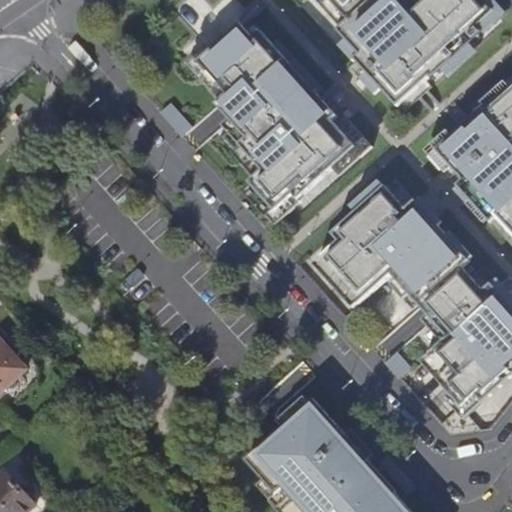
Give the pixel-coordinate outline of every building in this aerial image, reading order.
[(480,29),(497,14),(484,0),(423,0),(409,13),(397,0),(315,0),(317,1),(318,0),(330,0),(349,22),(339,31),(360,56),(355,60),(361,66),(398,108),(431,79),(433,82),(485,35),(480,29)] [(348,123),(339,131),(333,124),(337,120),(333,115),(261,34),(254,41),(241,27),(211,54),(206,47),(185,66),(204,87),(211,81),(226,98),(215,108),(221,115),(245,142),(238,148),(260,174),(247,185),(251,190),(244,196),(273,229),(286,218),(280,210),(292,199),(296,204),(353,154),(359,161),(372,150),(348,123)] [(511,93),(492,111),(488,108),(438,153),(461,178),(467,184),(460,190),(494,227),(502,220),(511,231),(511,93)] [(172,105),(162,114),(183,138),(193,129),(172,105)] [(432,357),(453,379),(445,387),(454,397),(448,403),(467,422),(485,403),(511,378),(511,305),(494,286),(486,293),(465,270),(473,263),(426,213),(395,180),(335,238),(341,244),(325,260),(316,268),(357,311),(361,306),(362,307),(393,278),(427,314),(451,339),(432,357)] [(0,382),(23,362),(0,336),(0,382)] [(399,354),(387,364),(401,379),(412,369),(399,354)] [(424,364),(445,387),(453,379),(432,357),(424,364)] [(255,456),(283,488),(267,497),(280,511),(421,511),(401,489),(398,492),(383,475),(373,464),(378,460),(322,397),(301,415),(305,420),(297,427),(293,423),(276,438),(255,456)] [(417,488),(391,458),(383,465),(410,495),(417,488)] [(0,469),(0,511),(20,511),(35,499),(4,466),(0,469)]
